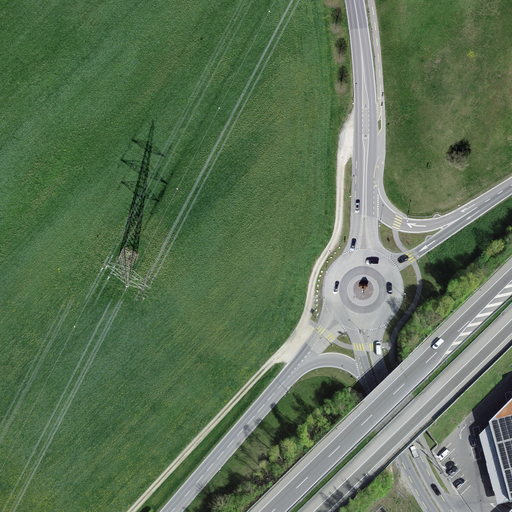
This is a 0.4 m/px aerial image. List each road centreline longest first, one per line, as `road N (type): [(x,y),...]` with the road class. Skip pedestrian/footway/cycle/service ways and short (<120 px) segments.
road 1 (track): [(131,511),(298,330),(336,234),(341,161),(365,120)]
road 2 (trunk): [(321,511),(511,325)]
road 3 (motorway): [(460,325),(272,511)]
road 4 (primary): [(446,511),(381,375),(374,339),(383,314)]
road 5 (tertiary): [(171,511),(299,364)]
road 6 (primary): [(354,0),(364,190)]
road 7 (primary): [(368,377),(433,511)]
road 8 (primary): [(485,201),(415,226),(383,214),(364,190)]
road 9 (primary): [(485,201),(410,257),(385,266)]
